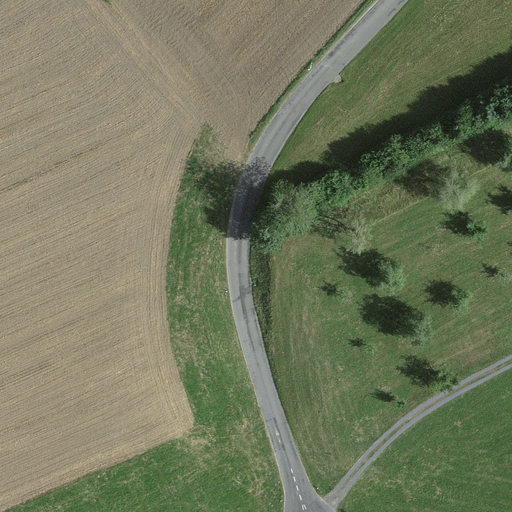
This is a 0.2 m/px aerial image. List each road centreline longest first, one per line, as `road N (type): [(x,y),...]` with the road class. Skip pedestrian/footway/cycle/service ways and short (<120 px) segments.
road 1 (unclassified): [(304,511),(242,305),(241,221),(255,172),(286,117),(394,0)]
road 2 (track): [(511,363),(435,402),(394,434),(328,511)]
